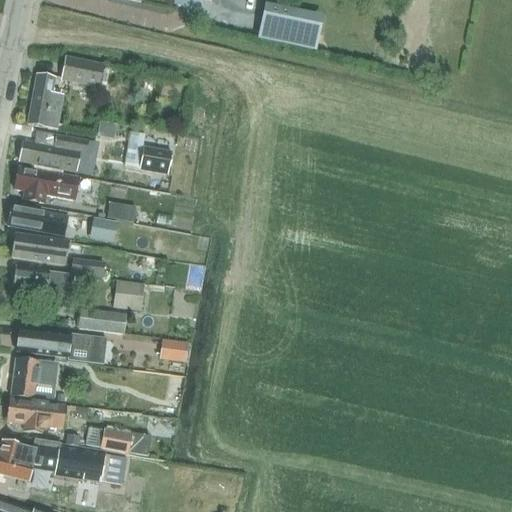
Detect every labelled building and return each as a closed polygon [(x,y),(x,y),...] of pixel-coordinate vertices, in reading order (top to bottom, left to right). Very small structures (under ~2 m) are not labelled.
[(177,0),(177,6),(197,10),(198,0),(207,0),(210,1),(209,0),(177,0)] [(264,7),(261,23),(287,28),(290,13),(264,7)] [(60,82),(99,89),(103,67),(64,60),(60,82)] [(62,98),(51,96),(54,80),(36,76),(28,126),(46,129),(57,130),(62,98)] [(144,136),(129,133),(123,168),(138,171),(138,172),(167,177),(171,153),(142,148),(144,136)] [(88,144),(64,139),(54,137),(52,149),(23,144),(19,164),(75,174),(79,155),(86,156),(88,144)] [(73,202),(77,180),(18,170),(14,191),(24,193),(22,201),(44,205),(46,197),(73,202)] [(133,224),(135,211),(108,206),(106,219),(133,224)] [(63,237),(64,232),(66,219),(11,209),(7,228),(63,237)] [(148,256),(152,233),(111,227),(107,250),(148,256)] [(67,243),(55,242),(14,237),(11,260),(52,265),(52,263),(64,263),(67,243)] [(101,280),(102,265),(73,261),(71,276),(101,280)] [(68,276),(61,276),(15,271),(12,293),(46,296),(46,295),(65,297),(68,276)] [(140,313),(143,287),(115,284),(112,310),(140,313)] [(122,336),(125,316),(81,311),(78,330),(122,336)] [(67,359),(69,345),(70,336),(19,330),(16,353),(67,359)] [(121,367),(124,340),(86,335),(85,347),(83,363),(121,367)] [(163,342),(161,360),(184,363),(186,345),(163,342)] [(15,361),(10,398),(47,403),(49,403),(51,388),(54,366),(39,364),(15,361)] [(65,410),(46,407),(10,402),(7,424),(24,426),(23,432),(42,435),(42,433),(56,434),(56,431),(62,431),(65,410)] [(88,428),(84,448),(99,451),(127,457),(148,460),(151,439),(131,436),(102,431),(88,428)] [(0,476),(28,484),(31,470),(55,473),(55,477),(99,484),(122,488),(126,459),(103,456),(59,449),(60,445),(37,441),(34,451),(1,443),(0,447),(0,476)]
